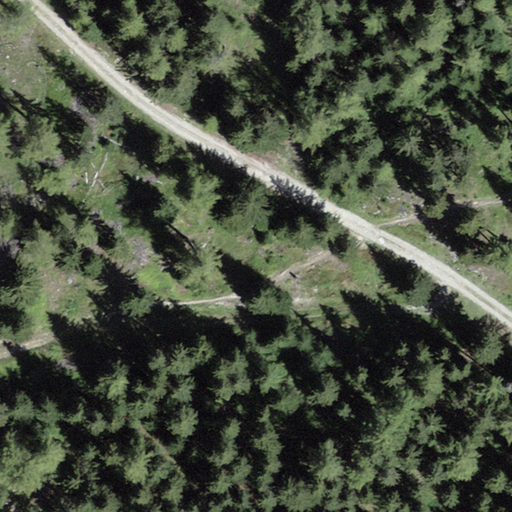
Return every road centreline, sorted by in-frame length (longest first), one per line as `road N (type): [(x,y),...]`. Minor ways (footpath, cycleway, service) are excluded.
road 1 (track): [(23,0),(176,134),(440,276),(511,325)]
road 2 (track): [(0,355),(140,316),(264,321),(359,306),(489,310)]
